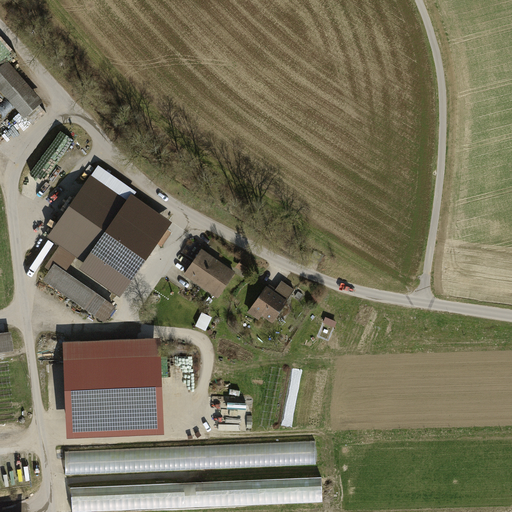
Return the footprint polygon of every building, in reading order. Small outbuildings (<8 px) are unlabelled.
[(0,67),(18,52),(1,31),(0,31),(0,67)] [(44,105),(10,64),(0,71),(0,88),(26,120),(44,105)] [(63,133),(34,167),(47,178),(76,144),(63,133)] [(106,327),(118,311),(64,275),(76,257),(87,265),(90,260),(128,286),(148,256),(142,252),(161,223),(91,176),(46,241),(57,249),(42,271),(47,274),(41,283),(106,327)] [(184,277),(218,300),(236,272),(210,255),(202,250),(184,277)] [(324,255),(315,251),(312,257),(317,260),(321,262),(324,255)] [(272,289),(266,285),(247,311),(259,319),(262,315),(272,322),(296,289),(282,279),(274,290),(272,289)] [(204,311),(199,325),(209,329),(215,315),(204,311)] [(14,325),(0,327),(0,349),(17,347),(14,325)] [(158,338),(62,343),(66,440),(162,435),(158,338)] [(316,440),(65,450),(66,471),(317,461),(316,440)] [(321,477),(69,489),(70,511),(89,511),(322,501),(321,477)]
